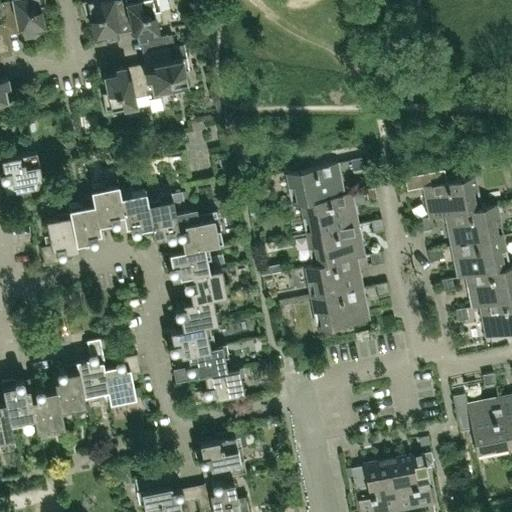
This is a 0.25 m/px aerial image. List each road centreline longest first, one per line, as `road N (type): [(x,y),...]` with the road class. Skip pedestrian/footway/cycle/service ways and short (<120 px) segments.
road 1 (residential): [(300,398),(187,419),(168,409),(143,245),(0,287)]
road 2 (unclassified): [(418,357),(383,177)]
road 3 (residential): [(300,398),(298,382),(418,357)]
